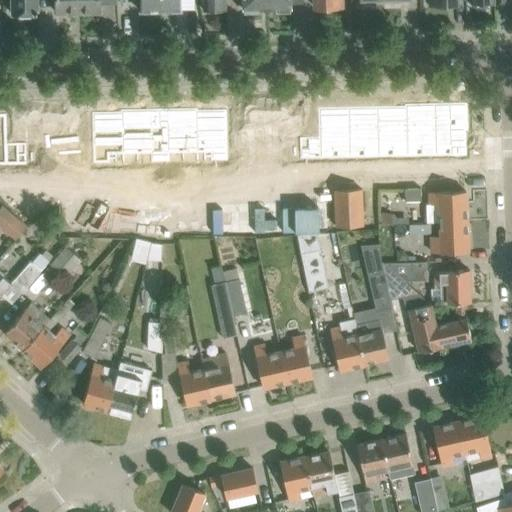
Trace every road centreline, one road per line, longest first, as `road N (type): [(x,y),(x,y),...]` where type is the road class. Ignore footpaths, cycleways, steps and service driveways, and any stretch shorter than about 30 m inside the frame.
road 1 (tertiary): [(0,66),(509,53)]
road 2 (residential): [(511,375),(90,475)]
road 3 (residential): [(90,475),(0,393)]
